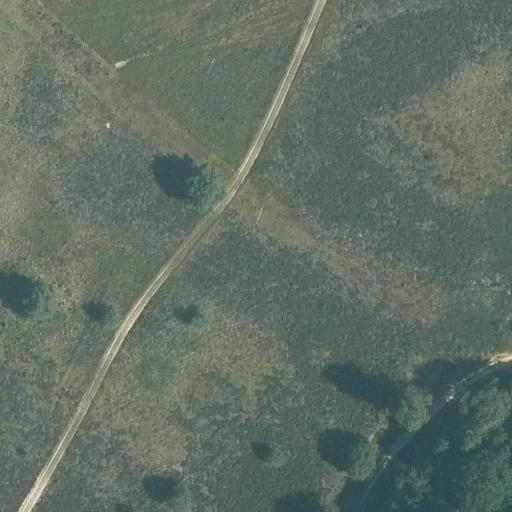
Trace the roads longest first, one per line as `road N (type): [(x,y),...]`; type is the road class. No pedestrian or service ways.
road 1 (unknown): [(24,511),(129,321),(252,158),(322,0)]
road 2 (track): [(351,511),(432,408),(511,363)]
